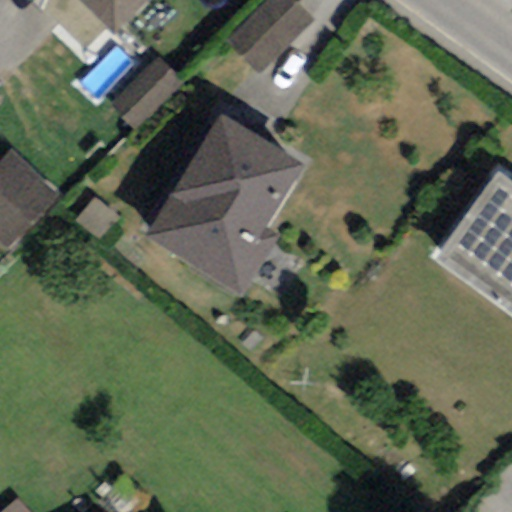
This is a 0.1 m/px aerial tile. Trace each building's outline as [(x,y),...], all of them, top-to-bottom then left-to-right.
[(78,0),(112,34),(146,0),(78,0)] [(310,16),(294,0),(263,0),(227,35),(257,67),(310,16)] [(177,78),(154,55),(107,102),(131,125),(177,78)] [(221,113),(147,233),(242,292),(274,241),(261,233),(303,164),(221,113)] [(24,149),(0,170),(0,225),(19,247),(70,201),(24,149)] [(511,180),(497,169),(431,263),(511,319),(511,180)] [(25,511),(17,501),(2,511),(25,511)]
